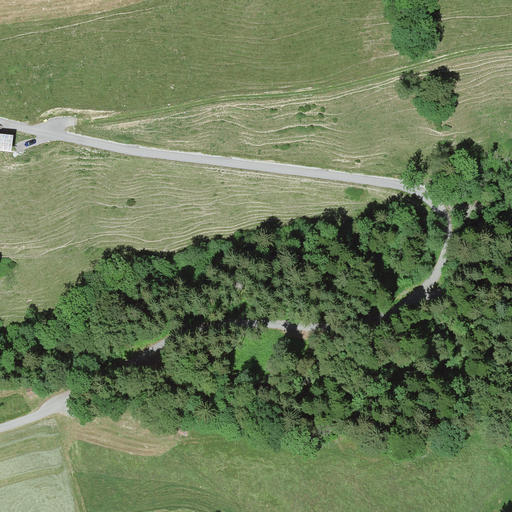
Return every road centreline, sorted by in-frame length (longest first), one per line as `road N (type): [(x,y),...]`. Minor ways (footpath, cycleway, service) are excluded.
road 1 (unclassified): [(0,428),(61,404),(186,330),(229,323),(342,329),(373,319),(425,287),(448,235),(437,205),(401,185),(86,141),(0,121)]
road 2 (track): [(0,162),(85,123),(214,98),(317,89),(511,48)]
